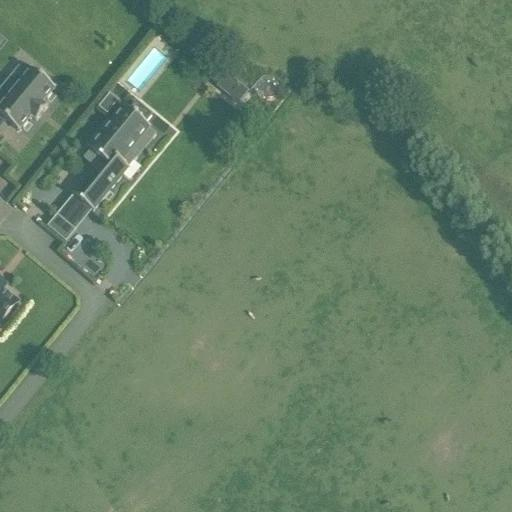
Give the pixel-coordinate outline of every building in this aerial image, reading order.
[(23,63),(0,90),(0,131),(8,122),(21,133),(32,119),(35,122),(48,106),(45,103),(56,90),(23,63)] [(251,94),(231,78),(221,90),(241,107),(251,94)] [(110,95),(99,109),(107,116),(118,102),(110,95)] [(95,213),(130,170),(129,169),(157,136),(150,130),(151,129),(146,125),(154,116),(137,102),(130,111),(125,107),(90,149),(92,151),(85,160),(95,168),(72,194),(95,213)] [(24,190),(43,207),(61,187),(42,171),(24,190)] [(57,216),(48,228),(66,243),(75,231),(57,216)] [(0,329),(21,303),(7,291),(10,288),(0,279),(0,329)]
